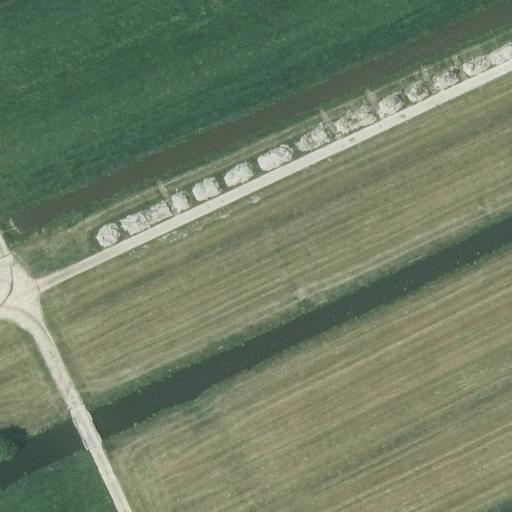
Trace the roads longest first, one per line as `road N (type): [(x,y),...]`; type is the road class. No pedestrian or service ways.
road 1 (track): [(511,62),(0,305)]
road 2 (track): [(0,253),(123,511)]
